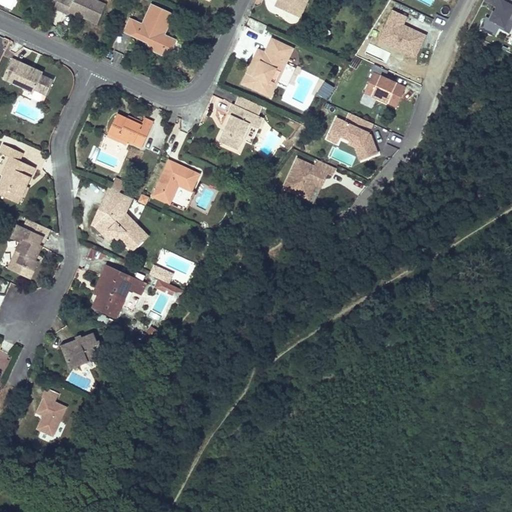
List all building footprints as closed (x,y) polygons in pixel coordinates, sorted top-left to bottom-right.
[(78,16),(96,25),(106,5),(94,0),(57,0),(53,8),(69,15),(70,12),(78,16)] [(302,19),(305,11),(280,0),(277,8),(302,19)] [(279,0),(280,0),(305,11),(310,0),(279,0)] [(511,0),(498,0),(499,0),(501,1),(496,9),(494,13),(492,12),(488,19),(486,18),(480,30),(494,37),(498,29),(502,31),(509,34),(511,27),(511,0)] [(125,31),(149,42),(151,39),(155,40),(153,44),(151,49),(164,55),(167,48),(173,51),(177,40),(167,35),(176,15),(153,4),(142,30),(128,24),(125,31)] [(394,10),(380,40),(416,57),(426,36),(417,31),(416,35),(402,28),(404,25),(407,17),(394,10)] [(417,31),(404,25),(402,28),(416,35),(417,31)] [(252,65),(243,84),(270,97),(292,50),(272,41),(265,54),(259,68),(252,65)] [(173,51),(167,48),(164,55),(170,58),(173,51)] [(102,57),(111,61),(114,53),(105,50),(102,57)] [(259,68),(265,54),(259,51),(252,65),(259,68)] [(45,73),(37,69),(36,71),(33,69),(33,67),(14,59),(5,79),(36,93),(37,90),(48,95),(55,81),(44,76),(45,73)] [(374,74),(365,92),(397,107),(406,88),(385,78),(389,71),(375,65),(371,73),(374,74)] [(229,114),(218,140),(237,149),(248,124),(253,113),(231,103),(226,113),(229,114)] [(264,118),(253,113),(248,124),(259,129),(264,118)] [(337,118),(328,139),(338,143),(341,136),(350,140),(363,146),(368,158),(379,156),(373,139),(368,137),(374,124),(351,113),(347,123),(337,118)] [(110,132),(129,141),(142,147),(154,122),(146,119),(144,123),(143,126),(128,119),(118,115),(110,132)] [(129,116),(128,119),(143,126),(144,123),(129,116)] [(129,141),(110,132),(108,136),(128,145),(129,141)] [(368,158),(363,146),(350,140),(349,144),(355,147),(361,161),(368,158)] [(7,174),(0,189),(0,192),(14,199),(18,192),(23,194),(28,184),(25,183),(29,174),(32,176),(36,165),(22,159),(26,152),(6,143),(2,151),(13,156),(5,173),(7,174)] [(321,188),(328,174),(333,176),(337,168),(318,159),(315,166),(298,159),(285,188),(309,199),(316,185),(321,188)] [(170,161),(154,197),(171,204),(178,188),(174,186),(176,183),(180,185),(193,190),(200,174),(170,161)] [(122,194),(111,188),(93,226),(96,227),(101,224),(107,212),(113,215),(122,194)] [(23,194),(18,192),(14,199),(20,201),(23,194)] [(110,231),(116,237),(120,234),(123,237),(121,239),(134,252),(150,237),(128,214),(135,199),(122,194),(113,215),(107,212),(101,224),(96,227),(105,236),(110,231)] [(140,202),(147,205),(149,199),(143,196),(140,202)] [(17,252),(23,255),(15,271),(32,279),(39,263),(36,262),(39,257),(43,247),(41,246),(44,238),(47,239),(51,230),(28,219),(24,228),(22,227),(17,240),(21,242),(17,252)] [(17,240),(22,227),(20,226),(14,238),(17,240)] [(116,237),(110,231),(105,236),(111,242),(116,237)] [(23,255),(17,252),(9,268),(15,271),(23,255)] [(99,289),(97,293),(93,291),(88,302),(115,315),(124,298),(121,297),(126,286),(130,287),(136,291),(140,283),(107,266),(102,276),(104,277),(98,288),(99,289)] [(158,279),(162,270),(155,266),(151,276),(158,279)] [(169,284),(173,275),(162,270),(158,279),(169,284)] [(126,286),(121,297),(124,298),(130,287),(126,286)] [(62,346),(70,368),(98,357),(102,349),(99,340),(97,341),(94,333),(83,337),(82,335),(76,337),(77,341),(78,343),(71,346),(70,343),(62,346)] [(0,385),(12,355),(0,349),(0,385)] [(37,413),(44,417),(38,430),(53,436),(66,408),(55,403),(58,396),(45,391),(40,400),(43,401),(37,413)]
